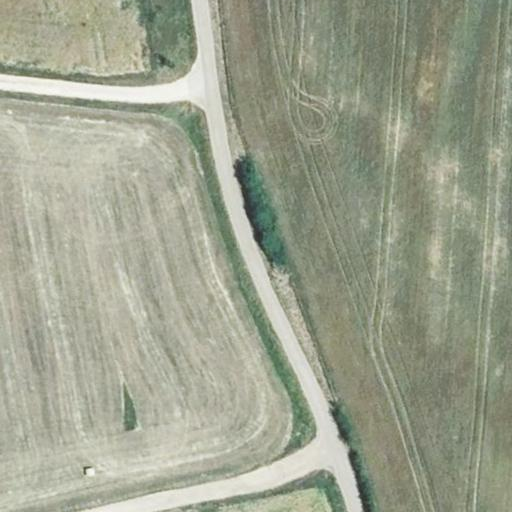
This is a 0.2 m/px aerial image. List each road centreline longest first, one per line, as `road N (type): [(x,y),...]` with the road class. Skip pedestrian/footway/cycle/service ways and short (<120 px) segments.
road 1 (unclassified): [(355,511),(240,233),(198,0)]
road 2 (track): [(212,94),(110,97),(0,83)]
road 3 (track): [(134,511),(336,453)]
